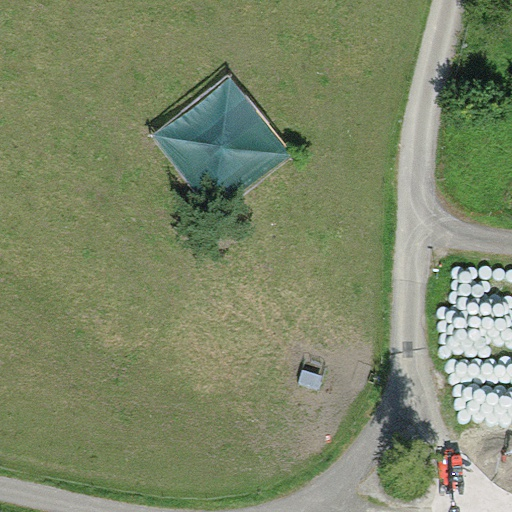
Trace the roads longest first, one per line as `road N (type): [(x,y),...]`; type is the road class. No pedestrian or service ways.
road 1 (residential): [(451,0),(425,102),(408,383),(447,463),(493,511)]
road 2 (track): [(313,511),(362,467),(408,383)]
